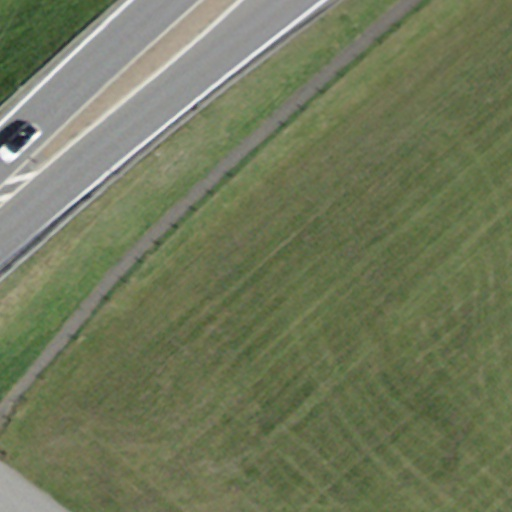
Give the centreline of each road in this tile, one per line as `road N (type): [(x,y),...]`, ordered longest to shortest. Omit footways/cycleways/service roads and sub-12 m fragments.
road 1 (track): [(414,0),(235,147),(0,409)]
road 2 (secondary): [(0,220),(279,0)]
road 3 (secondary): [(167,0),(0,167)]
